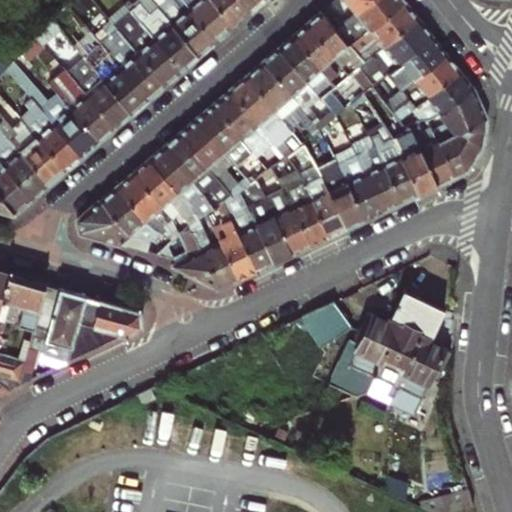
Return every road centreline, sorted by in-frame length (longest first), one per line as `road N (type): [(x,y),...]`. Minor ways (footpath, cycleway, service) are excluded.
road 1 (residential): [(44,251),(72,193),(301,0)]
road 2 (residential): [(203,330),(421,224),(494,217)]
road 3 (residential): [(511,501),(478,384),(494,217)]
road 4 (residential): [(0,442),(43,407),(203,330)]
road 5 (residential): [(44,251),(160,285),(203,330)]
